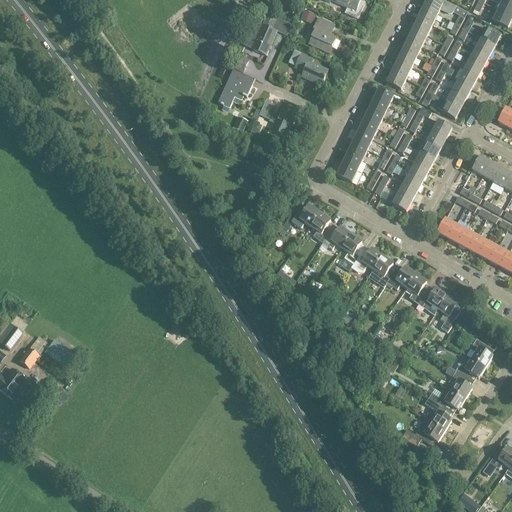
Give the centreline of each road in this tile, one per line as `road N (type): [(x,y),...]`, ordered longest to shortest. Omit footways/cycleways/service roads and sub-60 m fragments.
road 1 (primary): [(363,511),(159,191),(14,0)]
road 2 (residential): [(511,372),(506,369),(450,463),(474,473),(511,422)]
road 3 (residential): [(409,240),(315,181),(314,168),(341,120)]
road 4 (unclassified): [(118,511),(0,430)]
road 5 (residential): [(341,120),(403,3)]
road 6 (residential): [(469,132),(409,240)]
